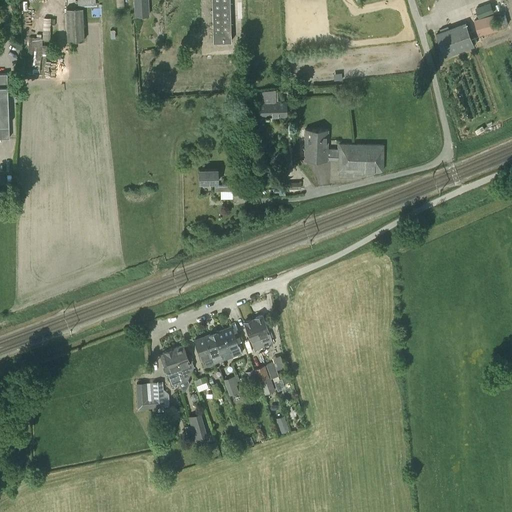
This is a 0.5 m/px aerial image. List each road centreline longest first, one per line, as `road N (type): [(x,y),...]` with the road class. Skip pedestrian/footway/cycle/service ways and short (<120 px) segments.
road 1 (residential): [(236,0),(242,186),(252,201),(307,198),(445,155),(446,129),(409,0)]
road 2 (unclassified): [(152,330),(317,265),(511,169)]
